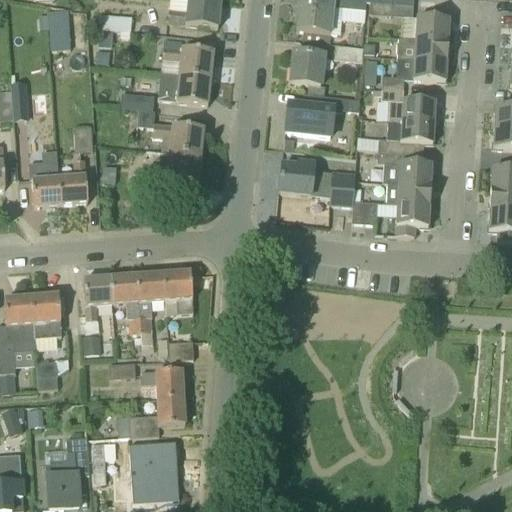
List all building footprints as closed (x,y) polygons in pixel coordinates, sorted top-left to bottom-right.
[(364,15),(365,7),(365,2),(348,0),(336,0),(335,12),(364,15)] [(365,0),(365,1),(365,2),(365,7),(369,7),(390,8),(390,9),(412,11),(412,0),(365,0)] [(185,29),(185,30),(216,33),(219,6),(188,3),(186,16),(168,15),(167,27),(185,29)] [(329,39),(332,9),(298,5),(295,35),(329,39)] [(390,9),(390,8),(369,7),(368,20),(390,21),(390,9)] [(64,15),(47,16),(50,54),(67,53),(64,15)] [(96,18),(95,32),(129,36),(131,21),(96,18)] [(448,24),(447,24),(416,22),(414,44),(447,45),(448,24)] [(396,63),(413,64),(446,66),(447,45),(414,44),(397,43),(396,63)] [(333,65),(361,68),(362,53),(334,50),(333,65)] [(212,57),(181,53),(181,54),(162,52),(161,65),(179,67),(178,80),(209,83),(212,57)] [(307,89),(305,100),(322,101),(324,91),(319,90),(322,60),(293,57),(289,87),(307,89)] [(446,66),(413,64),(396,63),(395,77),(413,78),(412,86),(444,87),(445,67),(446,67),(446,66)] [(175,107),(207,110),(209,83),(178,80),(160,78),(157,105),(175,107)] [(403,83),(381,81),(380,94),(402,95),(403,83)] [(26,123),(24,92),(10,93),(13,124),(26,123)] [(388,106),(387,125),(433,128),(434,107),(402,105),(402,95),(380,94),(380,106),(388,106)] [(122,98),(120,111),(151,116),(152,102),(122,98)] [(326,101),(322,101),(305,100),(304,99),(303,111),(287,109),(284,137),(328,142),(331,114),(325,113),(326,101)] [(357,117),(358,105),(357,105),(347,104),(346,116),(357,117)] [(151,116),(120,111),(97,108),(93,139),(135,145),(137,130),(151,132),(153,116),(151,116)] [(493,132),(511,133),(511,111),(494,111),(493,132)] [(378,144),(377,156),(399,158),(399,147),(431,149),(433,128),(387,125),(386,144),(378,144)] [(170,144),(168,157),(200,160),(202,134),(171,131),(153,129),(151,142),(170,144)] [(89,131),(72,132),(73,156),(91,155),(89,131)] [(511,133),(493,132),(492,153),(511,155),(511,154),(511,133)] [(430,169),(410,168),(398,168),(399,158),(377,156),(376,168),(382,169),(381,188),(386,188),(429,191),(430,169)] [(197,187),(200,160),(168,157),(167,171),(148,169),(147,181),(165,183),(197,187)] [(74,182),(58,183),(60,210),(87,208),(84,165),(73,166),(74,182)] [(351,212),(354,180),(324,177),(312,176),(313,169),(298,167),(297,171),(281,170),(278,198),(310,201),(310,200),(322,201),(329,202),(328,210),(351,212)] [(33,212),(60,210),(58,183),(41,184),(40,168),(30,169),(33,212)] [(511,174),(491,173),(490,193),(489,193),(489,194),(511,195),(511,174)] [(385,209),(396,209),(428,211),(429,191),(386,188),(385,209)] [(511,195),(489,194),(488,215),(511,216),(511,195)] [(363,229),(364,207),(352,206),(351,228),(363,229)] [(376,208),(364,207),(363,229),(375,230),(376,208)] [(427,233),(428,211),(396,209),(394,241),(413,242),(414,232),(427,233)] [(487,236),(496,237),(496,246),(511,247),(511,216),(488,215),(489,216),(487,236)] [(176,305),(177,320),(192,319),(189,277),(162,279),(164,306),(176,305)] [(162,279),(136,281),(139,338),(140,350),(151,349),(149,322),(151,321),(150,307),(164,306),(162,279)] [(136,281),(109,283),(111,309),(125,308),(126,325),(128,325),(129,339),(139,338),(136,281)] [(111,309),(109,283),(82,284),(85,326),(96,325),(95,310),(111,309)] [(60,342),(59,320),(58,300),(30,302),(33,343),(60,342)] [(34,356),(33,343),(30,302),(3,304),(5,326),(0,326),(0,378),(12,378),(11,357),(34,356)] [(192,365),(191,347),(167,348),(168,366),(192,365)] [(55,365),(35,367),(37,395),(57,393),(55,365)] [(133,367),(107,369),(108,383),(134,381),(133,367)] [(16,383),(27,383),(27,369),(15,369),(16,383)] [(151,388),(152,404),(182,403),(181,376),(139,378),(140,389),(151,388)] [(184,430),(182,403),(152,404),(153,421),(128,422),(129,441),(157,440),(157,431),(184,430)] [(3,415),(9,439),(23,436),(18,412),(3,415)] [(128,453),(131,489),(132,509),(163,507),(163,508),(166,508),(166,499),(168,499),(166,466),(175,465),(174,448),(128,451),(127,442),(107,442),(107,455),(128,453)] [(77,511),(75,480),(88,479),(86,443),(66,444),(67,467),(45,469),(46,481),(48,511),(77,511)] [(8,511),(8,503),(21,502),(18,460),(4,460),(0,460),(0,511),(8,511)]
